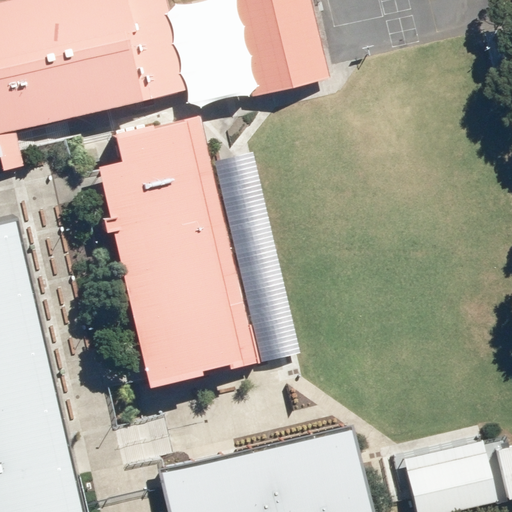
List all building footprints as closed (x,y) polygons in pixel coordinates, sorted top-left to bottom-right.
[(12,0),(0,3),(0,131),(174,90),(152,0),(12,0)] [(307,0),(225,0),(248,95),(325,77),(307,0)] [(193,109),(83,135),(143,387),(253,361),(193,109)] [(0,511),(82,511),(12,215),(0,217),(0,511)] [(170,511),(373,511),(352,421),(155,467),(170,511)] [(480,440),(403,461),(420,511),(436,511),(496,498),(480,440)] [(511,446),(497,449),(507,499),(511,498),(511,446)]
